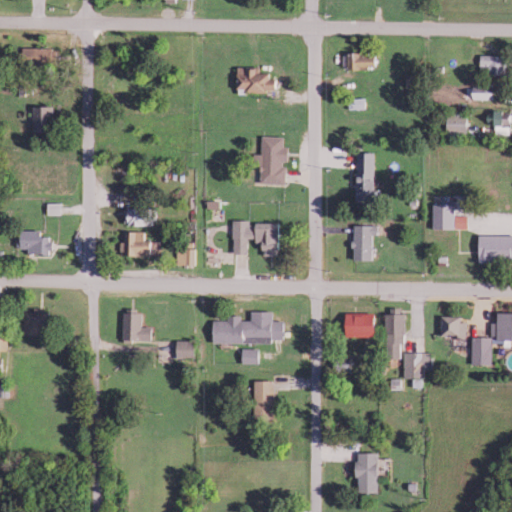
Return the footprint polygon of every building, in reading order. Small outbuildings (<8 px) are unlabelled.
[(352,68),(380,67),(379,51),(351,53),(352,68)] [(508,54),(481,54),(481,74),(509,73),(508,54)] [(367,107),(367,96),(349,97),(349,108),(367,107)] [(507,117),(507,109),(487,110),(488,123),(497,123),(497,134),(511,133),(511,116),(507,117)] [(469,133),(470,115),(450,114),(449,132),(469,133)] [(378,151),(358,151),(358,197),(377,198),(378,151)] [(435,228),(469,227),(469,214),(456,215),(456,203),(434,203),(435,228)] [(380,225),(355,224),(354,258),(374,259),(375,233),(379,233),(380,225)] [(482,262),(511,261),(511,233),(481,234),(482,262)] [(511,311),(500,311),(500,321),(492,321),(492,337),(511,337),(511,311)] [(380,335),(379,312),(349,312),(349,335),(380,335)] [(408,313),(387,313),(386,356),(403,356),(403,342),(407,342),(408,313)] [(453,346),(466,346),(467,315),(442,315),(441,335),(454,335),(453,346)] [(493,336),(473,336),(472,363),(492,363),(493,336)] [(404,351),(405,377),(414,377),(414,386),(428,386),(428,351),(404,351)] [(352,372),(353,357),(335,356),(334,371),(352,372)] [(381,452),(360,451),(359,491),(380,491),(381,452)]
